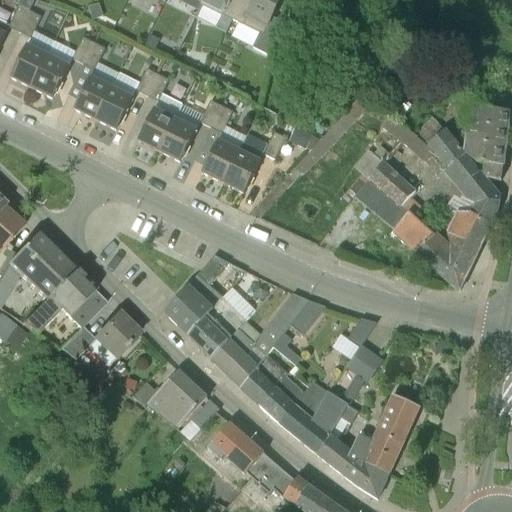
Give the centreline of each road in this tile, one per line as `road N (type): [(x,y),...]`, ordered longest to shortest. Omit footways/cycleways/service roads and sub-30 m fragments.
road 1 (tertiary): [(511,324),(443,319),(334,289),(100,177)]
road 2 (tertiary): [(66,240),(200,378),(369,511)]
road 3 (tertiary): [(503,502),(511,379)]
